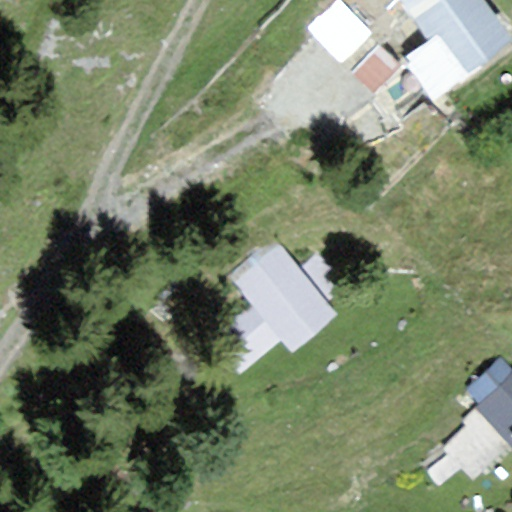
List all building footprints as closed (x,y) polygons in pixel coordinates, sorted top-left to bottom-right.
[(507,41),(474,0),(402,0),(399,3),(431,43),(410,60),(438,96),(507,41)] [(366,32),(339,2),(312,26),(339,56),(366,32)] [(394,65),(378,49),(357,70),(374,87),(394,65)] [(298,274),(274,244),(234,275),(262,311),(217,346),(238,373),(283,339),(290,348),(331,316),(319,301),(337,288),(316,261),(298,274)] [(511,371),(503,362),(472,392),(487,408),(440,452),(446,457),(427,475),(437,485),(464,459),(472,468),(511,430),(511,371)]
